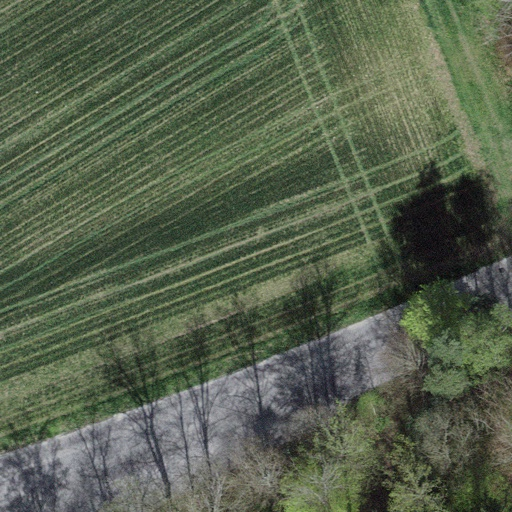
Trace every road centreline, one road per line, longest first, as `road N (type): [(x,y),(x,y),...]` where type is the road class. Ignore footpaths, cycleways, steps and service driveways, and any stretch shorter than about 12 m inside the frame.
road 1 (tertiary): [(149,448),(511,307)]
road 2 (tertiary): [(0,494),(149,448)]
